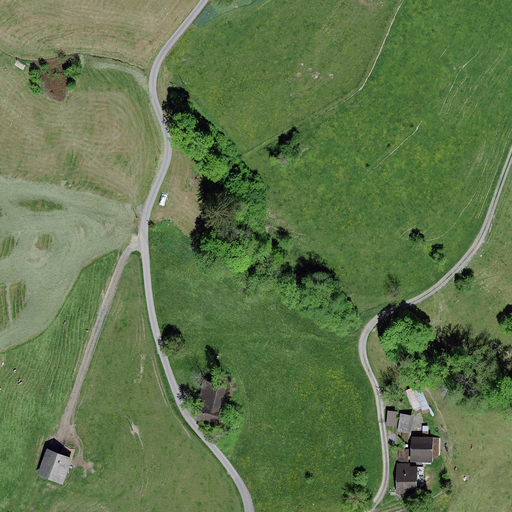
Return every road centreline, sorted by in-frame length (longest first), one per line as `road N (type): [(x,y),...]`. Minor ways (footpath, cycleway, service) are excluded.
road 1 (unclassified): [(249,511),(236,477),(182,407),(150,304),(144,243),(169,142),(153,76),(204,0)]
road 2 (track): [(384,405),(364,343),(374,320),(434,291),(501,215),(511,184)]
road 3 (track): [(144,243),(121,264),(62,429)]
